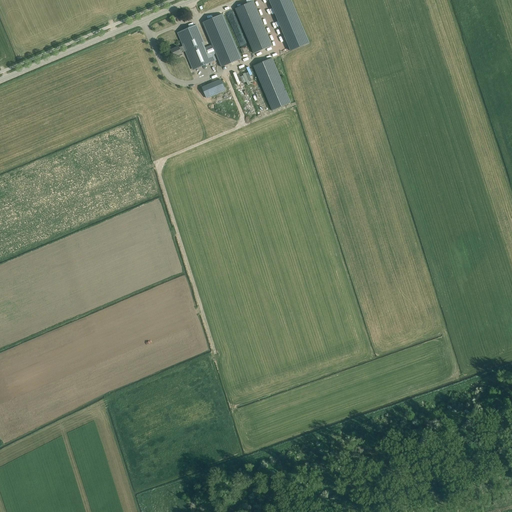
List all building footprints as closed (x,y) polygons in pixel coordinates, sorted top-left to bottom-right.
[(291,0),(269,0),(275,14),(291,51),(295,49),(309,43),(291,0)] [(254,1),(235,9),(243,27),(250,46),(254,53),(272,46),(265,28),(254,1)] [(241,59),(225,19),(223,14),(203,22),(221,67),(241,59)] [(180,32),(186,45),(188,50),(195,69),(205,65),(197,46),(204,43),(197,25),(180,32)] [(181,53),(188,50),(186,45),(179,48),(179,47),(171,50),(173,56),(181,53)] [(291,103),(272,58),(253,66),(272,111),(291,103)] [(221,79),(201,86),(205,98),(225,91),(221,79)]
